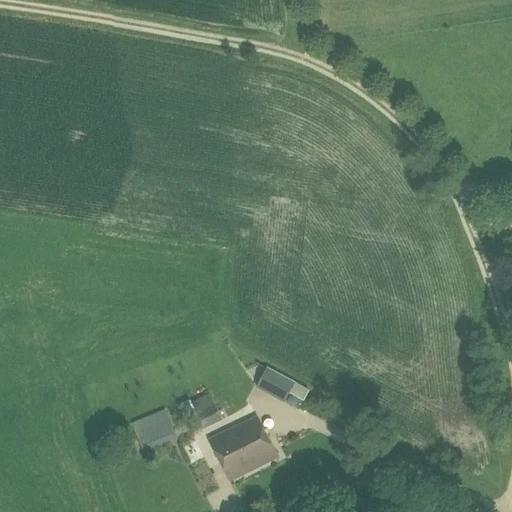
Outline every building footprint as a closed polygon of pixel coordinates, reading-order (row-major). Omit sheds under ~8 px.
[(294,382),(268,368),(257,387),(283,402),(289,392),(294,382)] [(215,406),(196,415),(204,429),(222,420),(215,406)] [(165,411),(143,420),(154,448),(176,439),(165,411)] [(257,418),(233,429),(254,468),(279,456),(257,418)] [(254,468),(233,429),(209,440),(230,480),(254,468)]
